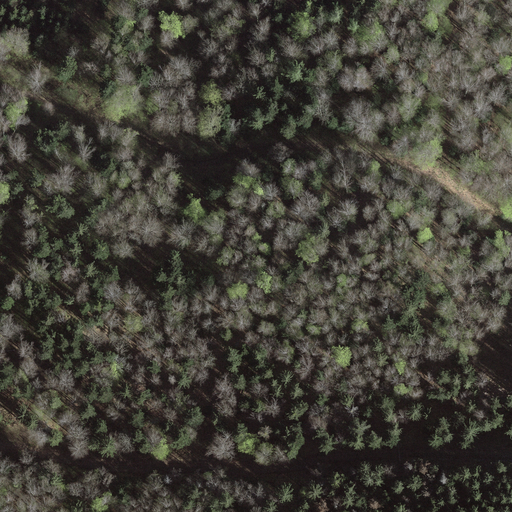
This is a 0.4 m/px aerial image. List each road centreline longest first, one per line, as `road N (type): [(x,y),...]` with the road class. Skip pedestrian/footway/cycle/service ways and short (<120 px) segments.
road 1 (track): [(511,220),(418,168),(328,144),(219,158),(163,151),(0,89)]
road 2 (track): [(0,449),(126,472),(511,458)]
